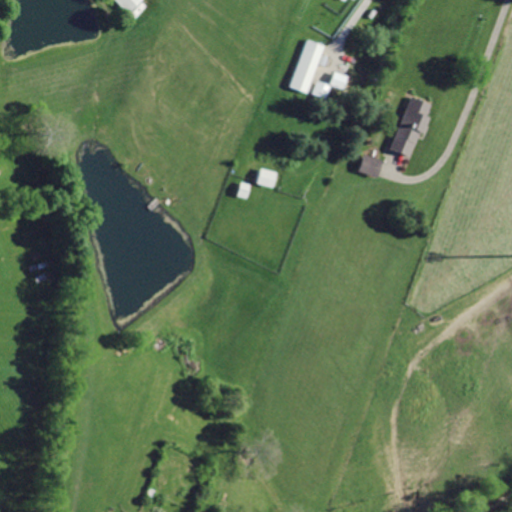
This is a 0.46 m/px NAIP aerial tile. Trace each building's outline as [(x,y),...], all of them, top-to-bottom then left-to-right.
[(140,0),(116,0),(127,12),(140,0)] [(287,85),(304,92),(322,45),(305,38),(287,85)] [(387,148),(408,156),(428,103),(407,95),(387,148)] [(380,159),(361,153),(355,170),(375,177),(380,159)] [(271,186),(275,171),(259,167),(255,183),(271,186)]
